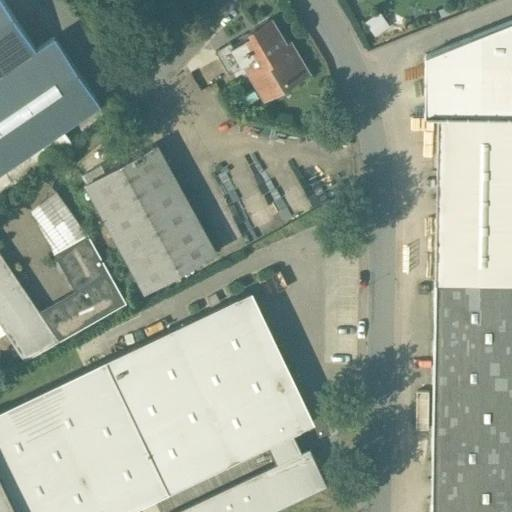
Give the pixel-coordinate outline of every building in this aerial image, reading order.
[(35,49),(2,0),(0,0),(0,187),(70,140),(61,128),(99,103),(54,36),(35,49)] [(284,50),(267,20),(254,27),(257,32),(232,46),(229,42),(215,50),(228,73),(250,60),(257,71),(252,74),(264,94),(286,81),(288,85),(305,76),(289,47),(284,50)] [(511,20),(425,56),(425,115),(438,115),(511,116),(511,20)] [(223,76),(212,57),(195,66),(206,86),(223,76)] [(511,116),(438,115),(435,279),(511,279),(511,116)] [(85,181),(144,289),(216,250),(157,142),(85,181)] [(53,252),(87,233),(55,190),(30,209),(53,252)] [(126,302),(87,233),(53,252),(75,290),(39,311),(57,340),(126,302)] [(39,311),(0,252),(0,323),(23,359),(57,340),(39,311)] [(511,511),(511,279),(435,279),(431,511),(511,511)] [(251,290),(0,408),(0,477),(16,511),(124,511),(267,444),(292,433),(314,422),(251,290)] [(301,452),(292,433),(267,444),(276,464),(301,452)] [(276,464),(174,511),(265,511),(326,483),(309,448),(301,452),(276,464)] [(16,511),(0,477),(0,511),(16,511)]
